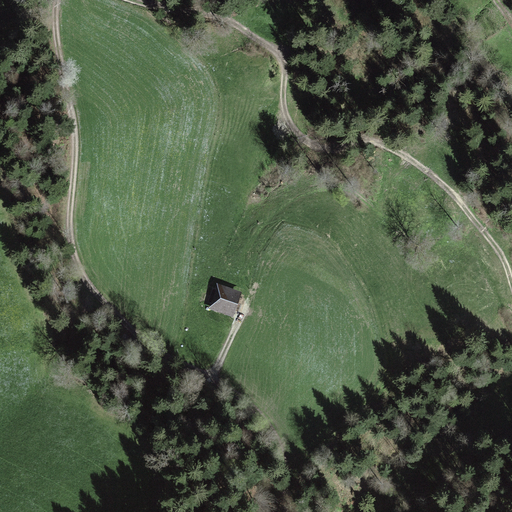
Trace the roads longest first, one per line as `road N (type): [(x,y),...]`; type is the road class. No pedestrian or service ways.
road 1 (track): [(58,0),(58,60),(74,145),(75,253),(86,291),(147,343),(258,413),(286,457),(284,511)]
road 2 (track): [(133,0),(220,16),(255,37),(285,62),(286,111),(312,146),(364,138),(393,146),(467,210),(511,286)]
